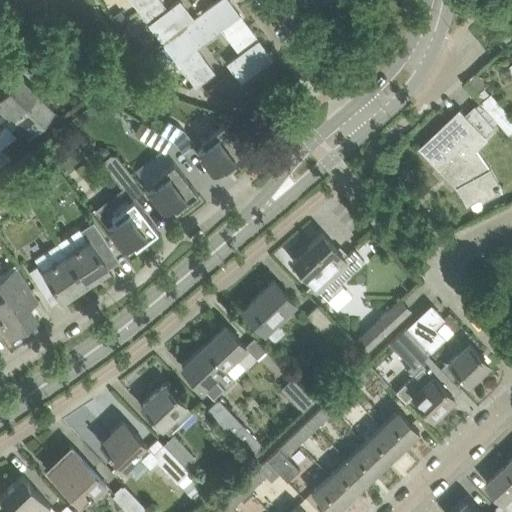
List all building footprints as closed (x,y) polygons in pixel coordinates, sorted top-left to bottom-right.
[(130,0),(138,11),(152,0),(130,0)] [(178,0),(167,8),(160,0),(152,0),(138,11),(162,42),(194,17),(180,0),(178,0)] [(208,37),(220,28),(230,40),(249,26),(229,0),(217,0),(194,17),(208,37)] [(215,72),(196,46),(208,37),(194,17),(162,42),(195,87),(215,72)] [(241,82),(273,57),(249,26),(230,40),(239,52),(226,62),(241,82)] [(485,106),(509,133),(511,130),(511,116),(497,100),(485,87),(488,84),(477,71),(464,83),(475,95),(485,106)] [(36,91),(19,75),(3,92),(3,93),(0,96),(0,106),(11,117),(36,91)] [(12,117),(6,124),(0,129),(0,164),(11,157),(1,147),(16,135),(12,130),(18,123),(28,134),(53,108),(36,91),(11,117),(12,117)] [(461,110),(422,147),(440,166),(441,166),(459,186),(469,202),(483,195),(485,198),(503,189),(494,171),(492,168),(478,148),(488,138),(485,134),(494,126),(489,121),(476,107),(466,116),(461,110)] [(168,119),(160,132),(173,140),(183,152),(195,143),(183,128),(168,119)] [(173,140),(160,132),(141,120),(136,129),(137,135),(166,152),(173,140)] [(205,144),(197,150),(201,154),(213,170),(220,164),(225,170),(247,152),(223,121),(201,139),(205,144)] [(123,187),(101,203),(110,215),(104,219),(108,225),(111,230),(124,245),(131,240),(135,245),(157,228),(145,212),(133,197),(128,191),(138,183),(116,155),(111,154),(102,160),(123,187)] [(197,191),(173,160),(144,183),(151,193),(164,208),(171,203),(175,208),(197,191)] [(45,163),(34,170),(41,180),(51,173),(45,163)] [(0,181),(3,185),(11,179),(5,170),(0,174),(0,181)] [(113,251),(102,235),(93,220),(79,229),(79,228),(58,242),(86,284),(109,268),(103,258),(113,251)] [(322,233),(293,260),(317,286),(316,287),(327,299),(342,286),(339,283),(364,260),(353,248),(345,257),(322,233)] [(56,289),(62,299),(86,284),(58,242),(34,257),(39,264),(29,271),(45,296),(56,289)] [(22,297),(32,290),(17,267),(0,278),(0,284),(6,294),(0,297),(0,315),(11,333),(35,317),(22,297)] [(243,307),(256,322),(275,341),(286,329),(275,318),(294,301),(273,279),(243,307)] [(354,343),(364,354),(410,309),(400,299),(354,343)] [(444,337),(434,326),(444,317),(431,303),(404,329),(425,351),(428,348),(430,350),(444,337)] [(306,314),(326,335),(336,325),(317,304),(306,314)] [(255,356),(225,324),(203,345),(223,365),(234,355),(244,366),(255,356)] [(413,366),(422,357),(399,332),(389,342),(413,366)] [(469,382),(489,363),(464,337),(455,347),(459,350),(448,361),(469,382)] [(223,387),(213,375),(223,365),(203,345),(182,365),(212,397),(223,387)] [(428,372),(422,366),(395,391),(405,401),(412,395),(432,416),(454,396),(430,371),(428,372)] [(360,369),(343,385),(352,394),(360,387),(362,385),(369,378),(360,369)] [(292,376),(280,387),(302,411),(314,400),(292,376)] [(140,403),(154,417),(168,432),(191,410),(164,381),(140,403)] [(343,385),(326,402),(335,411),(335,410),(342,404),(344,402),(352,394),(343,385)] [(207,408),(253,457),(263,448),(216,399),(207,408)] [(309,418),(317,427),(335,411),(326,402),(309,418)] [(389,417),(380,424),(401,446),(419,430),(405,415),(398,408),(389,417)] [(291,435),(300,444),(317,427),(309,418),(291,435)] [(137,454),(149,467),(159,458),(147,446),(148,445),(124,420),(100,442),(124,467),(137,454)] [(380,425),(363,441),(384,463),(401,446),(380,424),(380,425)] [(184,467),(185,466),(195,456),(174,433),(162,444),(170,453),(184,467)] [(298,469),(286,456),(300,444),(291,435),(267,458),(280,472),(287,479),(298,469)] [(363,441),(346,457),(367,479),(384,463),(363,441)] [(90,494),(104,481),(70,445),(69,445),(75,451),(62,464),(59,461),(50,470),(77,498),(86,490),(90,494)] [(170,453),(159,463),(177,482),(187,472),(188,471),(189,470),(185,466),(184,467),(170,453)] [(328,474),(349,496),(367,479),(346,457),(328,474)] [(267,458),(242,481),(251,491),(267,476),(271,480),(280,472),(267,458)] [(511,511),(511,471),(505,465),(486,482),(500,497),(504,501),(497,508),(500,511),(511,511)] [(311,490),(331,511),(332,511),(349,496),(328,474),(311,490)] [(0,497),(13,511),(41,511),(50,504),(22,475),(0,495),(0,497)] [(242,481),(224,498),(234,508),(251,491),(242,481)] [(139,511),(145,506),(124,484),(113,495),(127,511),(126,511),(139,511)] [(228,511),(234,508),(224,498),(209,511),(228,511)] [(482,511),(470,498),(455,511),(482,511)]
